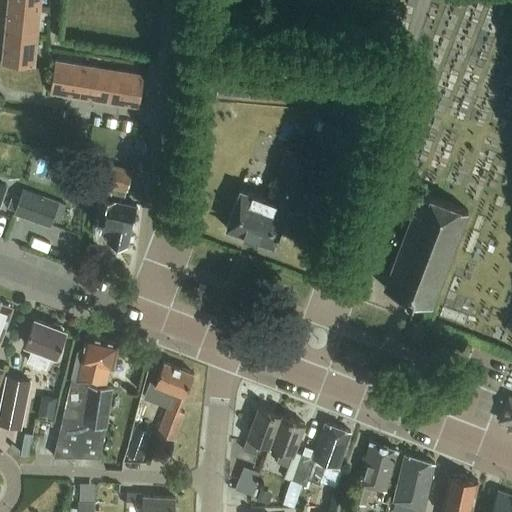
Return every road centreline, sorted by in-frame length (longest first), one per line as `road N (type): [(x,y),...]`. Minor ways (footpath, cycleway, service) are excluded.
road 1 (unclassified): [(139,320),(153,275),(176,0)]
road 2 (tertiary): [(511,460),(226,350)]
road 3 (residential): [(10,475),(211,485)]
road 4 (unknown): [(155,251),(322,319)]
road 5 (tertiary): [(139,320),(0,263)]
road 6 (residential): [(211,485),(226,350)]
